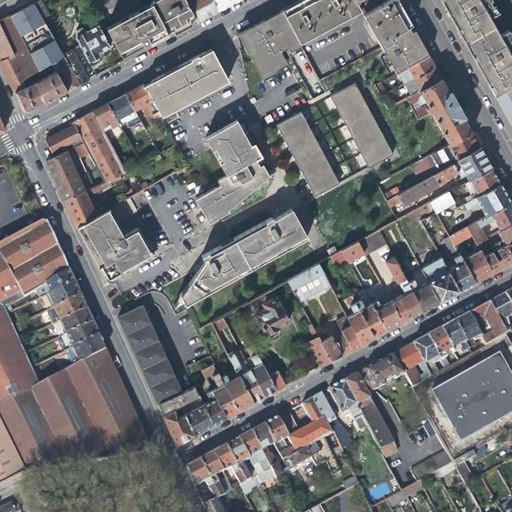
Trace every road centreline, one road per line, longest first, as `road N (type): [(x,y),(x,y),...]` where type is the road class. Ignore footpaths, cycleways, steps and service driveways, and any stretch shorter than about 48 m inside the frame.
road 1 (residential): [(511,277),(188,455),(165,459)]
road 2 (residential): [(165,459),(20,134)]
road 3 (residential): [(20,134),(272,0)]
road 4 (unknown): [(244,110),(289,193),(186,246)]
road 5 (residential): [(416,0),(511,170)]
road 6 (residential): [(16,485),(165,459)]
